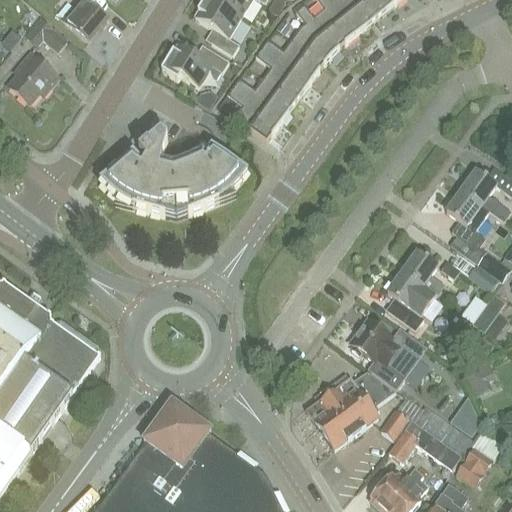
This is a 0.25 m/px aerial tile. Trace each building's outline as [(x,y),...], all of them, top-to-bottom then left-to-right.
[(206,0),(207,1),(242,22),(254,2),(265,8),(269,0),(206,0)] [(358,38),(326,0),(313,0),(324,13),(314,21),(339,52),(344,48),(345,49),(358,38)] [(326,0),(358,38),(376,23),(357,0),(326,0)] [(395,9),(388,0),(357,0),(376,23),(395,9)] [(388,0),(395,9),(405,0),(388,0)] [(242,22),(207,1),(197,15),(198,16),(195,22),(218,36),(211,47),(232,60),(239,49),(229,43),(242,22)] [(63,24),(89,46),(107,23),(91,9),(90,10),(81,3),(63,24)] [(339,52),(314,21),(304,9),(295,16),(305,28),(301,31),(291,45),(323,69),(324,69),(339,53),(339,52)] [(42,43),(58,57),(68,46),(40,23),(24,42),(35,52),(42,43)] [(284,39),(290,31),(282,25),(276,33),(284,39)] [(21,42),(12,35),(3,46),(11,54),(21,42)] [(323,69),(291,45),(283,55),(268,44),(261,52),(310,88),(320,75),(319,74),(323,69)] [(222,77),(229,66),(208,53),(201,63),(178,49),(174,55),(173,55),(161,74),(178,84),(180,80),(199,92),(207,79),(216,84),(220,76),(222,77)] [(310,88),(261,52),(255,61),(271,72),(263,83),(296,107),(310,88)] [(30,109),(39,98),(44,101),(60,82),(31,57),(18,72),(21,75),(9,90),(30,109)] [(296,107),(263,83),(255,94),(239,83),(233,91),(282,127),(296,107)] [(282,127),(233,91),(227,99),(242,111),(234,122),(266,146),(271,139),(272,140),(282,127)] [(247,179),(194,143),(192,146),(189,149),(185,152),(180,154),(175,155),(171,156),(165,155),(167,144),(161,140),(147,151),(138,142),(129,156),(133,160),(101,188),(111,198),(122,206),(120,210),(177,224),(231,203),(228,199),(239,190),(247,179)] [(476,175),(461,196),(488,216),(489,216),(503,227),(510,217),(501,209),(501,208),(493,202),(491,202),(488,200),(496,190),(476,175)] [(511,184),(508,182),(500,193),(511,202),(511,184)] [(488,216),(461,196),(445,217),(459,226),(451,237),(475,254),(483,243),(474,236),(488,216)] [(417,256),(401,277),(436,302),(445,290),(430,279),(437,271),(417,256)] [(477,269),(498,285),(501,287),(510,274),(486,257),(477,269)] [(460,275),(446,265),(440,273),(454,283),(460,275)] [(498,285),(477,269),(467,282),(489,298),(498,285)] [(436,302),(401,277),(386,298),(398,306),(389,318),(403,327),(414,336),(424,323),(422,321),(436,302)] [(0,503),(16,480),(17,481),(32,461),(31,460),(67,410),(69,411),(70,409),(69,407),(74,401),(72,401),(100,362),(98,360),(97,353),(61,327),(53,328),(51,327),(51,322),(48,319),(48,320),(6,290),(6,289),(3,288),(0,288),(0,503)] [(484,336),(505,306),(493,298),(472,328),(484,336)] [(385,370),(398,353),(389,347),(392,343),(367,325),(350,349),(353,351),(351,355),(358,360),(361,357),(374,367),(377,364),(385,370)] [(479,340),(472,349),(486,359),(493,350),(479,340)] [(483,387),(511,379),(505,359),(491,363),(494,373),(480,377),(483,387)] [(348,445),(365,432),(365,431),(377,422),(374,417),(378,414),(375,411),(395,396),(367,376),(351,387),(350,385),(337,394),(333,388),(314,401),(319,407),(306,416),(307,418),(333,454),(347,444),(348,445)] [(395,447),(421,413),(406,401),(379,436),(395,447)] [(421,413),(395,447),(387,457),(401,468),(416,448),(451,475),(470,451),(473,447),(425,411),(422,414),(421,413)] [(114,491),(98,511),(280,511),(265,480),(208,438),(210,435),(192,421),(189,425),(175,414),(164,416),(143,445),(145,447),(114,491)] [(461,414),(451,429),(472,444),(482,429),(461,414)] [(245,446),(240,454),(256,464),(261,457),(245,446)] [(470,451),(451,475),(452,475),(450,477),(475,496),(486,481),(481,477),(490,466),(470,451)] [(374,511),(414,511),(420,506),(417,503),(428,492),(419,484),(423,481),(414,473),(405,483),(400,478),(395,483),(392,480),(371,503),(372,505),(370,508),(374,511)] [(459,511),(467,501),(448,488),(433,509),(435,511),(434,511),(459,511)]
